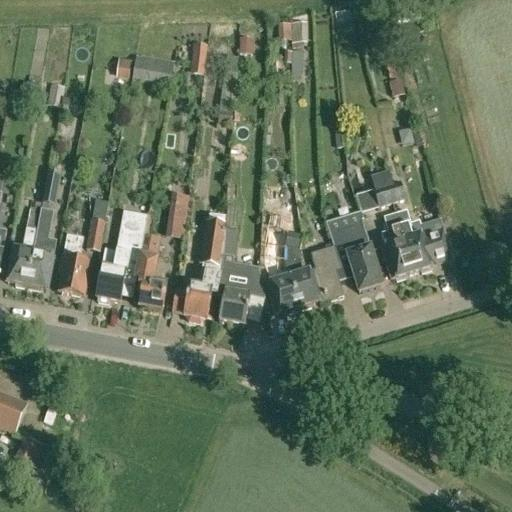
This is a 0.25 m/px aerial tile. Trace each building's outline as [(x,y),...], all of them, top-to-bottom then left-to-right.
[(240,45),(239,57),(252,57),(253,46),(240,45)] [(292,66),(292,78),(302,78),(303,55),(292,54),(292,66)] [(119,61),(116,80),(130,82),(132,63),(119,61)] [(132,81),(172,88),(175,70),(176,68),(136,61),(132,81)] [(204,78),(206,62),(192,61),(190,77),(204,78)] [(217,126),(231,128),(238,75),(224,74),(217,126)] [(401,82),(389,85),(393,101),(405,97),(401,82)] [(63,89),(51,87),(47,107),(59,109),(63,89)] [(48,175),(45,192),(52,193),(54,185),(57,186),(58,177),(48,175)] [(361,216),(379,210),(393,206),(389,189),(391,188),(388,176),(372,181),(375,194),(356,199),(361,216)] [(400,185),(391,188),(389,189),(393,206),(406,202),(400,185)] [(41,213),(42,206),(31,204),(22,255),(14,253),(7,286),(16,288),(15,290),(27,292),(41,213)] [(226,227),(226,229),(236,230),(238,211),(227,210),(226,227)] [(47,293),(52,260),(56,244),(47,243),(48,236),(52,215),(41,213),(27,292),(37,294),(38,292),(47,293)] [(125,279),(136,281),(144,239),(145,232),(146,232),(148,219),(124,215),(116,256),(106,254),(96,303),(99,303),(98,305),(108,307),(109,305),(120,307),(125,279)] [(407,215),(396,218),(414,276),(421,274),(422,276),(432,273),(431,271),(435,270),(434,267),(451,261),(438,223),(420,229),(419,224),(410,227),(407,215)] [(385,221),(389,233),(381,236),(385,249),(382,250),(393,282),(396,281),(397,284),(407,281),(406,279),(414,276),(396,218),(385,221)] [(92,223),(87,253),(100,255),(105,225),(92,223)] [(200,327),(204,322),(207,323),(212,298),(217,299),(223,270),(225,233),(226,229),(226,227),(205,225),(201,259),(206,268),(207,269),(203,289),(190,287),(183,319),(186,319),(189,325),(200,327)] [(330,237),(334,250),(341,271),(350,268),(359,296),(382,289),(362,227),(330,237)] [(236,234),(225,233),(223,270),(217,299),(224,300),(219,325),(245,330),(251,299),(248,299),(249,293),(247,292),(250,274),(234,271),(236,260),(234,260),(236,234)] [(275,269),(279,284),(270,287),(280,317),(288,315),(289,317),(300,314),(290,281),(285,265),(286,252),(288,236),(276,234),(273,250),(273,262),(275,269)] [(344,301),(339,284),(335,273),(341,271),(334,250),(315,256),(311,257),(315,273),(303,277),(299,261),(300,254),(303,238),(288,236),(286,252),(285,265),(290,281),(300,314),(311,310),(311,308),(320,305),(320,308),(330,305),(344,301)] [(85,300),(91,267),(80,264),(84,241),(66,238),(61,267),(64,268),(59,295),(85,300)] [(144,239),(136,281),(136,282),(140,283),(138,296),(141,297),(139,310),(162,314),(167,287),(153,284),(157,262),(150,261),(153,240),(144,239)] [(249,293),(264,296),(259,275),(259,272),(251,270),(250,274),(247,292),(249,293)] [(0,396),(0,425),(10,400),(0,396)] [(27,407),(10,400),(0,425),(0,430),(15,437),(27,407)]
